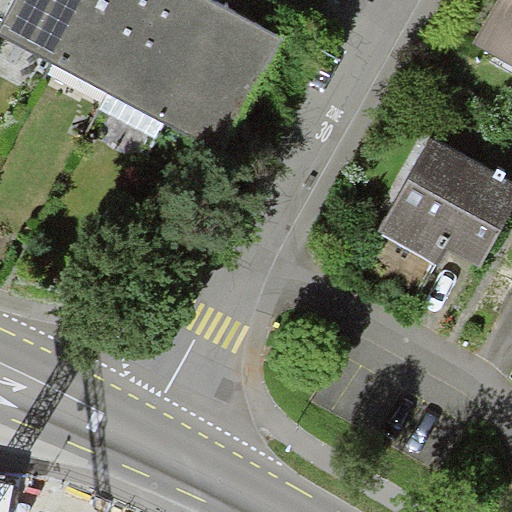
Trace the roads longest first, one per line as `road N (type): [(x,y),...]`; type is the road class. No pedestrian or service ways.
road 1 (residential): [(139,432),(381,0)]
road 2 (secondary): [(280,511),(139,432)]
road 3 (secondary): [(139,432),(0,372)]
